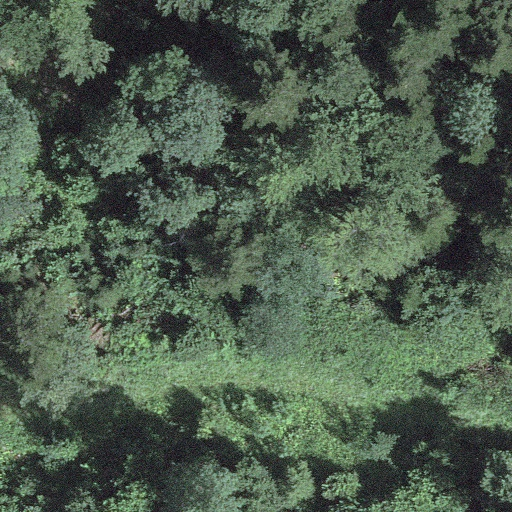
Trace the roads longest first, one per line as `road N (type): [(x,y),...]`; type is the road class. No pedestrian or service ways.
road 1 (track): [(511,417),(229,370),(41,396),(0,391)]
road 2 (track): [(0,112),(80,38),(137,0)]
